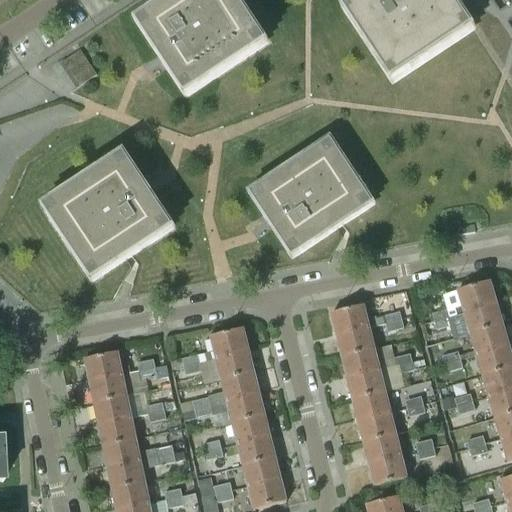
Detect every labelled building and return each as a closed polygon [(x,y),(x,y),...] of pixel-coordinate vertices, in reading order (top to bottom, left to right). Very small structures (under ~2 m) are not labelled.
[(267,43),(238,0),(169,0),(135,22),(159,58),(185,97),(267,43)] [(355,0),(360,7),(348,16),(347,14),(346,15),(363,42),(371,36),(380,49),(373,54),(387,76),(401,67),(405,73),(403,74),(404,75),(468,33),(467,32),(465,33),(458,21),(465,16),(454,0),(355,0)] [(96,76),(80,52),(60,65),(76,90),(96,76)] [(373,205),(330,140),(249,194),(268,223),(292,258),(373,205)] [(42,207),(91,282),(173,228),(147,189),(124,153),(42,207)] [(458,237),(475,234),(474,226),(456,230),(458,237)] [(456,317),(496,305),(490,283),(457,293),(462,308),(454,311),(456,317)] [(466,324),(470,336),(503,326),(496,305),(456,317),(459,326),(466,324)] [(364,307),(331,315),(336,337),(369,329),(378,327),(376,320),(376,318),(367,320),(364,307)] [(432,315),(434,323),(450,319),(448,311),(432,315)] [(383,318),(385,326),(402,322),(399,313),(383,318)] [(453,327),(450,319),(434,323),(436,332),(453,327)] [(404,330),(402,322),(385,326),(388,334),(404,330)] [(509,347),(503,326),(470,336),(476,357),(509,347)] [(336,337),(342,359),(375,351),(369,329),(336,337)] [(216,361),(249,352),(243,330),(210,338),(216,361)] [(511,358),(509,347),(476,357),(482,378),(511,369),(511,358)] [(342,359),(347,380),(380,372),(375,351),(342,359)] [(254,374),(249,352),(216,361),(221,382),(254,374)] [(118,354),(85,361),(89,383),(123,376),(130,375),(128,367),(121,369),(118,354)] [(444,366),(460,362),(458,354),(442,358),(444,366)] [(394,360),(396,368),(412,364),(410,356),(394,360)] [(182,361),(184,369),(200,365),(198,357),(182,361)] [(137,365),(139,373),(155,369),(153,361),(137,365)] [(173,371),(184,369),(182,361),(171,363),(173,371)] [(463,370),(460,362),(444,366),(447,374),(463,370)] [(414,372),(412,364),(396,368),(398,376),(414,372)] [(200,365),(184,369),(186,377),(202,373),(200,365)] [(140,381),(157,378),(157,381),(168,378),(166,368),(155,371),(155,369),(139,373),(140,381)] [(511,392),(511,369),(482,378),(488,399),(511,392)] [(347,380),(352,402),(385,394),(380,372),(347,380)] [(259,395),(254,374),(221,382),(224,393),(211,396),(212,398),(192,403),(194,411),(259,395)] [(123,376),(89,383),(94,405),(127,398),(125,386),(132,385),(130,375),(123,376)] [(511,392),(488,399),(495,420),(511,415),(511,392)] [(352,402),(358,423),(391,415),(385,394),(352,402)] [(232,425),(265,417),(259,395),(194,411),(196,419),(212,416),(212,418),(229,413),(232,425)] [(456,409),(473,404),(470,396),(454,401),(456,409)] [(453,397),(442,400),(445,412),(456,409),(453,397)] [(94,405),(98,427),(148,416),(164,413),(162,405),(147,408),(147,406),(130,410),(127,398),(94,405)] [(421,399),(404,403),(407,411),(423,407),(421,399)] [(475,412),(473,404),(456,409),(459,417),(475,412)] [(425,415),(423,407),(407,411),(409,419),(425,415)] [(194,411),(184,414),(183,414),(184,422),(196,419),(194,411)] [(166,421),(164,413),(148,416),(150,424),(166,421)] [(358,423),(363,445),(396,436),(391,415),(358,423)] [(511,438),(511,415),(495,420),(501,441),(511,438)] [(232,425),(237,446),(270,438),(265,417),(232,425)] [(98,427),(103,448),(136,441),(132,420),(98,427)] [(363,445),(368,466),(401,458),(396,436),(363,445)] [(270,438),(237,446),(243,468),(275,460),(270,438)] [(467,443),(469,451),(485,446),(483,438),(467,443)] [(511,462),(511,438),(501,441),(507,463),(511,462)] [(136,441),(103,448),(108,470),(141,463),(136,441)] [(415,445),(417,453),(433,449),(431,441),(415,445)] [(205,454),(221,450),(219,442),(204,446),(203,446),(205,454)] [(487,454),(485,446),(469,451),(471,459),(487,454)] [(157,459),(174,456),(173,447),(155,451),(157,459)] [(417,453),(419,461),(435,458),(433,449),(417,453)] [(223,458),(221,450),(205,454),(207,462),(223,458)] [(159,467),(185,462),(183,454),(174,456),(157,459),(159,467)] [(407,480),(401,458),(368,466),(374,488),(407,480)] [(281,481),(275,460),(243,468),(248,489),(281,481)] [(141,463),(108,470),(112,491),(145,484),(141,463)] [(511,478),(500,482),(507,504),(511,502),(511,478)] [(198,483),(202,500),(232,493),(230,485),(214,488),(212,480),(198,483)] [(281,481),(248,489),(253,511),(286,503),(281,481)] [(120,511),(150,506),(145,484),(112,491),(116,511),(120,511)] [(166,502),(182,499),(180,491),(164,494),(166,502)] [(218,511),(217,505),(234,501),(232,493),(202,500),(204,511),(218,511)] [(366,506),(367,511),(402,511),(399,498),(366,506)] [(184,507),(182,499),(166,502),(167,510),(184,507)] [(472,505),(474,511),(480,511),(491,509),(488,501),(472,505)]
